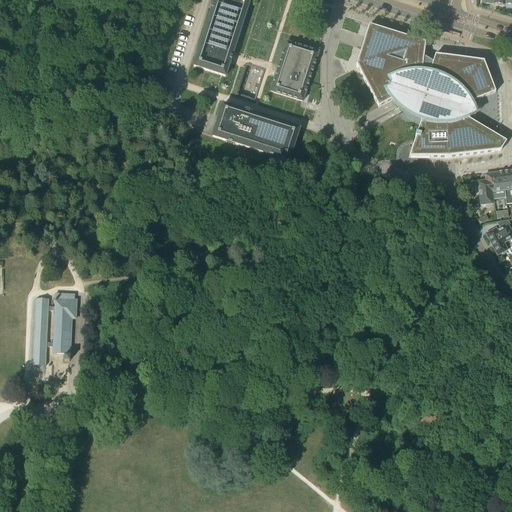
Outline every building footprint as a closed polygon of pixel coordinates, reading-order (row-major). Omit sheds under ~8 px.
[(348,83),(368,90),(367,88),(357,64),(352,62),(364,24),(333,14),(323,45),(273,30),(282,0),(214,0),(179,110),(207,119),(186,184),(272,211),(314,80),(324,83),(348,83)] [(409,158),(448,159),(500,152),(506,142),(473,123),(476,111),(477,111),(478,111),(479,111),(480,110),(480,109),(481,109),(481,108),(481,107),(481,106),(480,105),(479,104),(478,104),(480,99),(495,93),(483,63),(435,55),(432,63),(423,57),(424,53),(425,44),(369,26),(356,66),(367,88),(368,90),(378,108),(393,101),(395,104),(400,110),(401,111),(404,113),(407,115),(410,117),(414,119),(418,120),(421,121),(417,134),(416,134),(415,137),(416,137),(409,158)] [(511,172),(503,173),(504,185),(504,184),(507,205),(511,204),(511,197),(510,197),(509,191),(511,190),(511,172)] [(504,185),(503,173),(493,174),(494,181),(492,182),(494,193),(504,191),(505,198),(502,198),(502,205),(507,205),(504,184),(504,185)] [(480,206),(493,205),(492,193),(494,193),(492,182),(494,181),(493,174),(485,175),(485,182),(478,182),(480,206)] [(486,216),(477,220),(479,225),(488,220),(486,216)] [(496,230),(486,235),(497,256),(507,251),(503,244),(511,239),(511,233),(508,226),(509,225),(507,222),(496,223),(500,230),(497,232),(496,230)] [(47,308),(47,311),(54,312),(53,344),(46,344),(46,348),(52,348),(52,355),(69,355),(71,320),(75,320),(76,301),(74,301),(74,296),(55,295),(54,308),(47,308)] [(47,311),(47,308),(48,301),(35,300),(32,367),(45,368),(46,348),(46,344),(47,311)]
